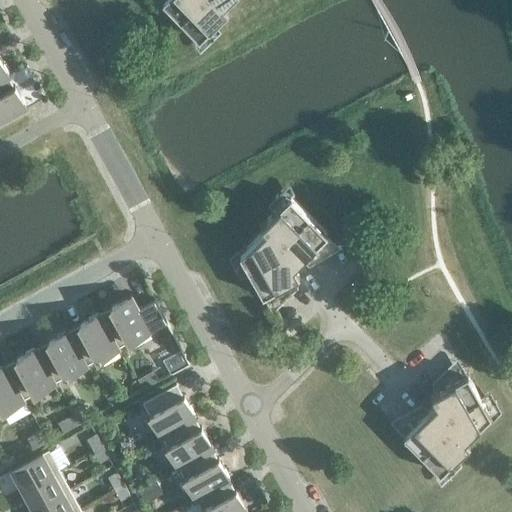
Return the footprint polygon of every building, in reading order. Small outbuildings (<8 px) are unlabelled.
[(163,0),(162,0),(162,1),(199,39),(213,25),(229,9),(224,5),(219,0),(163,0)] [(0,78),(9,74),(0,57),(0,78)] [(9,74),(0,78),(0,120),(26,106),(15,85),(14,85),(8,75),(9,74)] [(322,257),(313,247),(325,234),(326,235),(327,233),(290,196),(276,209),(260,225),(264,230),(297,263),(302,257),(309,264),(318,255),(321,258),(322,257)] [(264,230),(254,240),(239,254),(263,295),(264,294),(280,285),(287,297),(288,296),(286,292),(297,286),(292,278),(299,274),(294,265),(297,263),(264,230)] [(118,347),(150,329),(159,345),(175,337),(155,299),(139,307),(131,294),(109,306),(110,307),(100,313),(118,347)] [(100,313),(99,312),(78,323),(78,325),(68,330),(86,364),(118,347),(100,313)] [(86,364),(68,330),(67,329),(46,341),(47,342),(36,347),(55,381),(86,364)] [(55,381),(36,347),(36,346),(14,358),(15,359),(5,365),(23,399),(55,381)] [(0,411),(23,399),(5,365),(4,364),(0,365),(0,411)] [(152,371),(137,379),(142,389),(157,380),(152,371)] [(436,403),(433,406),(465,439),(476,429),(490,414),(467,373),(465,374),(466,374),(450,383),(443,371),(442,373),(444,376),(433,382),(437,391),(431,394),(436,403)] [(142,401),(160,434),(195,414),(184,394),(183,394),(176,383),(142,401)] [(116,392),(107,397),(111,404),(120,399),(116,392)] [(440,472),(454,459),(470,443),(465,439),(433,406),(428,411),(421,404),(412,413),(409,410),(407,411),(417,421),(404,434),(403,435),(440,472)] [(72,414),(56,423),(61,432),(77,423),(72,414)] [(195,415),(195,414),(160,434),(177,465),(212,446),(201,425),(200,426),(194,416),(195,415)] [(39,431),(26,438),(32,449),(45,442),(39,431)] [(103,445),(96,433),(87,438),(94,449),(103,445)] [(109,456),(103,445),(94,449),(100,461),(109,456)] [(213,447),(212,446),(177,465),(195,497),(230,478),(218,457),(217,457),(212,447),(213,447)] [(48,449),(42,452),(11,469),(22,488),(59,468),(48,449)] [(70,487),(59,468),(22,488),(33,507),(70,487)] [(123,482),(117,471),(108,476),(114,487),(123,482)] [(230,478),(195,497),(202,511),(243,511),(247,510),(235,488),(234,489),(229,479),(230,478)] [(156,480),(136,490),(142,501),(162,491),(156,480)] [(130,494),(123,482),(114,487),(121,499),(130,494)] [(69,511),(80,506),(70,487),(33,507),(35,511),(69,511)]
